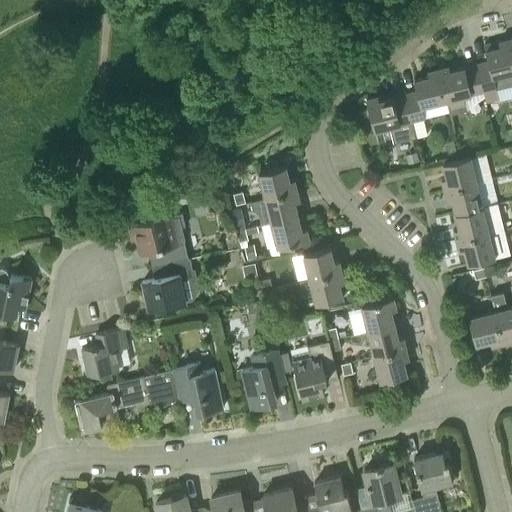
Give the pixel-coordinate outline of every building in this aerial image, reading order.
[(493,76),(511,71),(511,47),(509,38),(484,44),(488,61),(476,64),(483,91),(482,91),(485,103),(498,100),(495,88),(496,88),(493,76)] [(462,96),(482,91),(483,91),(476,64),(450,70),(449,65),(438,68),(446,100),(445,100),(449,114),(466,110),(462,96)] [(422,106),(445,100),(446,100),(438,68),(428,70),(429,75),(414,79),(417,91),(405,94),(412,120),(411,121),(415,137),(427,134),(423,118),(424,117),(422,106)] [(415,137),(411,121),(412,120),(405,94),(379,100),(378,95),(366,98),(374,130),(389,126),(393,142),(415,137)] [(457,157),(454,142),(447,144),(450,158),(457,157)] [(459,152),(468,150),(467,144),(458,146),(459,152)] [(417,153),(406,156),(408,164),(419,162),(417,153)] [(442,178),(444,189),(476,182),(470,156),(443,163),(447,177),(442,178)] [(266,197),(297,189),(294,178),(290,179),(286,165),(259,172),(265,196),(266,197)] [(235,204),(245,202),(237,169),(228,172),(235,204)] [(482,206),(476,182),(444,189),(447,200),(452,199),(456,213),(482,207),(482,206)] [(300,200),(297,189),(266,197),(265,196),(250,201),(252,210),(257,213),(257,212),(268,209),(272,222),(298,216),(295,201),(300,200)] [(501,229),(494,203),(482,206),(482,207),(456,213),(459,228),(454,229),(457,240),(501,229)] [(232,211),(234,220),(244,218),(242,209),(232,211)] [(153,266),(159,265),(188,257),(181,226),(185,225),(182,213),(134,225),(141,253),(149,251),(153,266)] [(298,216),(272,222),(278,248),(290,245),(310,240),(307,229),(302,230),(298,216)] [(246,228),(244,218),(234,220),(237,231),(247,229),(257,226),(257,225),(246,228)] [(248,234),(259,232),(257,226),(247,229),(248,234)] [(247,229),(237,231),(240,242),(250,240),(248,234),(247,229)] [(501,229),(457,240),(459,251),(464,249),(468,264),(507,254),(501,229)] [(228,245),(237,243),(234,233),(226,235),(228,245)] [(244,247),(247,260),(256,258),(254,245),(244,247)] [(278,248),(280,254),(292,251),(290,245),(278,248)] [(310,278),(342,271),(339,260),(334,261),(331,246),(304,253),(310,278)] [(188,257),(159,265),(162,276),(142,281),(148,309),(186,302),(181,279),(194,277),(190,257),(188,257)] [(484,267),(486,276),(497,274),(494,264),(484,267)] [(242,267),(245,279),(257,276),(255,265),(242,267)] [(0,324),(6,326),(8,313),(17,315),(19,307),(26,308),(32,278),(11,274),(7,272),(5,269),(1,267),(0,266),(0,324)] [(486,276),(484,267),(473,269),(475,279),(486,276)] [(345,282),(342,271),(310,278),(316,304),(343,297),(340,283),(345,282)] [(261,279),(263,289),(273,287),(270,276),(261,279)] [(273,287),(263,289),(266,300),(275,298),(273,287)] [(495,310),(503,342),(511,339),(511,306),(507,307),(503,291),(491,295),(493,303),(495,310)] [(361,305),(368,330),(395,323),(391,309),(396,308),(394,297),(361,305)] [(317,310),(315,301),(306,303),(308,313),(317,310)] [(258,302),(248,304),(250,315),(260,313),(258,302)] [(503,342),(495,310),(493,303),(467,309),(476,344),(490,340),(492,345),(503,342)] [(398,338),(395,323),(368,330),(374,355),(406,347),(403,336),(398,338)] [(6,326),(0,324),(0,367),(13,370),(19,343),(3,340),(6,326)] [(88,375),(119,368),(115,349),(128,346),(123,326),(96,332),(99,344),(83,347),(85,355),(84,355),(88,375)] [(329,340),(339,337),(336,326),(327,329),(329,340)] [(341,348),(339,337),(329,340),(332,350),(341,348)] [(338,377),(332,350),(329,340),(308,345),(309,350),(291,354),(302,398),(324,392),(322,380),(338,377)] [(409,359),(406,347),(374,355),(380,381),(407,374),(404,360),(409,359)] [(277,401),(273,385),(286,382),(278,348),(252,355),(255,365),(242,368),(251,407),(277,401)] [(281,352),(286,371),(293,369),(289,351),(281,352)] [(344,375),(353,372),(351,361),(341,364),(344,375)] [(174,367),(174,370),(179,394),(181,400),(194,397),(198,412),(223,407),(215,368),(202,371),(200,362),(174,367)] [(120,421),(117,406),(132,403),(135,410),(153,401),(157,407),(179,394),(174,370),(137,378),(108,384),(109,391),(76,399),(83,429),(100,425),(103,430),(120,421)] [(0,419),(4,420),(9,393),(0,390),(0,419)] [(422,488),(435,485),(453,480),(448,461),(445,462),(442,450),(414,457),(422,488)] [(372,501),(388,498),(401,494),(410,492),(405,475),(397,477),(393,462),(364,469),(372,501)] [(352,511),(347,489),(344,490),(341,475),(315,481),(318,497),(306,500),(308,511),(352,511)] [(441,511),(435,485),(422,488),(424,496),(412,499),(415,511),(441,511)] [(297,511),(292,487),(263,494),(267,511),(297,511)] [(254,511),(252,502),(243,505),(239,489),(211,496),(214,511),(254,511)] [(190,511),(186,494),(156,501),(158,511),(190,511)] [(390,511),(388,498),(372,501),(372,506),(360,508),(361,511),(390,511)] [(101,511),(102,510),(70,502),(66,511),(101,511)]
